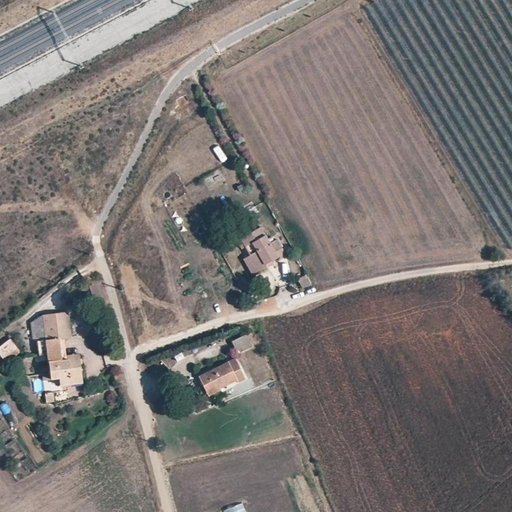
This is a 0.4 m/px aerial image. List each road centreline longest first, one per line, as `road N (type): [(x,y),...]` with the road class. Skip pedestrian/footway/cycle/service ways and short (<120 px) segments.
road 1 (unclassified): [(511,264),(372,280),(129,358)]
road 2 (unclassified): [(129,358),(167,511)]
road 3 (unclassified): [(97,241),(129,358)]
